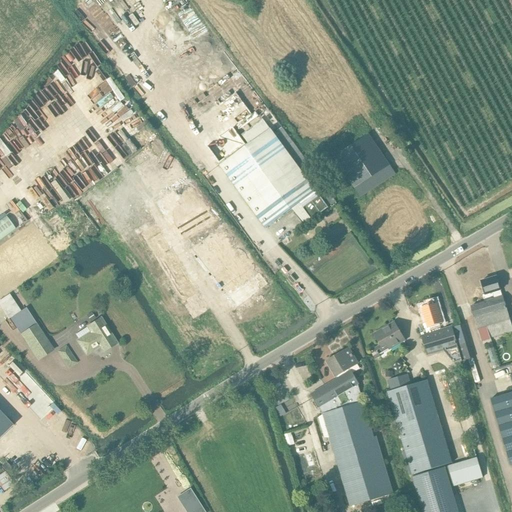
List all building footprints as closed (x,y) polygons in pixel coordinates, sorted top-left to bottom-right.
[(303,225),(328,207),(264,120),(253,128),(259,136),(219,165),(265,228),(291,209),(303,225)] [(145,129),(117,149),(123,157),(151,137),(145,129)] [(333,156),(355,188),(361,197),(396,174),(390,165),(368,134),(333,156)] [(88,151),(74,160),(81,170),(94,160),(88,151)] [(188,172),(172,183),(177,189),(193,178),(188,172)] [(36,217),(53,207),(45,194),(47,193),(37,175),(22,182),(30,196),(26,198),(36,217)] [(193,178),(177,189),(181,194),(196,183),(193,178)] [(196,183),(181,194),(185,200),(200,189),(196,183)] [(200,189),(185,200),(190,206),(204,195),(200,189)] [(204,195),(190,206),(194,211),(207,200),(204,195)] [(207,200),(194,211),(198,216),(212,206),(207,200)] [(212,206),(198,216),(203,222),(217,212),(212,206)] [(217,212),(203,222),(209,230),(222,219),(217,212)] [(222,219),(209,230),(213,235),(227,225),(222,219)] [(114,220),(102,228),(106,236),(119,227),(114,220)] [(227,225),(213,235),(218,242),(232,231),(227,225)] [(119,227),(106,236),(110,241),(123,233),(119,227)] [(232,231),(218,242),(223,248),(237,238),(232,231)] [(123,233),(110,241),(114,247),(127,238),(123,233)] [(127,238),(114,247),(118,252),(130,243),(127,238)] [(237,238),(223,248),(229,256),(243,246),(237,238)] [(130,243),(118,252),(122,258),(134,249),(130,243)] [(243,246),(229,256),(235,264),(249,253),(243,246)] [(134,249),(122,258),(126,264),(138,255),(134,249)] [(249,253),(235,264),(240,270),(254,260),(249,253)] [(202,254),(178,269),(183,276),(206,261),(202,254)] [(138,255),(126,264),(130,270),(143,261),(138,255)] [(254,260),(240,270),(246,277),(259,267),(254,260)] [(143,261),(130,270),(135,278),(148,268),(143,261)] [(206,261),(183,276),(188,284),(211,268),(206,261)] [(259,267),(246,277),(251,285),(265,274),(259,267)] [(148,268),(135,278),(140,286),(153,276),(148,268)] [(211,268),(188,284),(193,292),(215,276),(211,268)] [(153,276),(140,286),(144,292),(157,283),(153,276)] [(215,276),(193,292),(198,301),(220,284),(215,276)] [(485,295),(492,293),(494,298),(470,306),(481,341),(511,331),(511,325),(503,295),(502,295),(500,290),(501,290),(496,276),(481,281),(485,295)] [(157,283),(144,292),(148,299),(162,289),(157,283)] [(220,284),(198,301),(203,308),(225,291),(220,284)] [(162,289),(148,299),(153,306),(167,297),(162,289)] [(225,291),(203,308),(208,316),(230,299),(225,291)] [(167,297),(153,306),(158,314),(172,304),(167,297)] [(230,299),(208,316),(212,323),(234,306),(230,299)] [(423,316),(425,323),(418,325),(427,355),(452,348),(456,361),(461,359),(451,326),(441,329),(440,325),(443,324),(436,301),(427,303),(428,304),(422,306),(425,316),(423,316)] [(172,304),(158,314),(163,322),(177,311),(172,304)] [(234,306),(212,323),(217,331),(240,315),(234,306)] [(36,324),(26,308),(10,318),(21,334),(36,324)] [(178,312),(163,322),(167,328),(181,318),(178,312)] [(240,315),(217,331),(226,345),(249,330),(240,315)] [(90,332),(77,340),(85,353),(92,348),(96,355),(103,351),(103,352),(117,343),(101,318),(87,327),(90,332)] [(181,318),(167,328),(172,336),(187,326),(181,318)] [(375,358),(389,350),(405,340),(394,321),(373,333),(380,345),(371,350),(375,358)] [(36,324),(21,334),(38,361),(54,350),(36,324)] [(451,326),(461,359),(472,356),(466,336),(456,339),(452,326),(451,326)] [(66,346),(58,351),(69,368),(77,363),(66,346)] [(350,370),(349,368),(357,364),(348,348),(326,361),(336,376),(337,378),(310,394),(318,408),(319,407),(322,413),(323,415),(319,418),(325,437),(329,438),(350,507),(394,493),(377,436),(374,437),(363,401),(358,385),(359,384),(350,370)] [(7,363),(0,370),(0,371),(16,386),(23,379),(7,363)] [(390,391),(386,392),(412,475),(452,462),(427,379),(411,384),(408,374),(387,380),(390,391)] [(511,392),(491,399),(506,451),(511,466),(511,465),(511,392)] [(0,412),(0,436),(12,425),(0,412)] [(292,433),(304,472),(319,468),(308,429),(292,433)] [(201,511),(188,487),(191,485),(174,453),(164,459),(162,455),(151,460),(166,489),(155,495),(163,511),(201,511)] [(458,511),(445,467),(412,477),(422,511),(458,511)]
